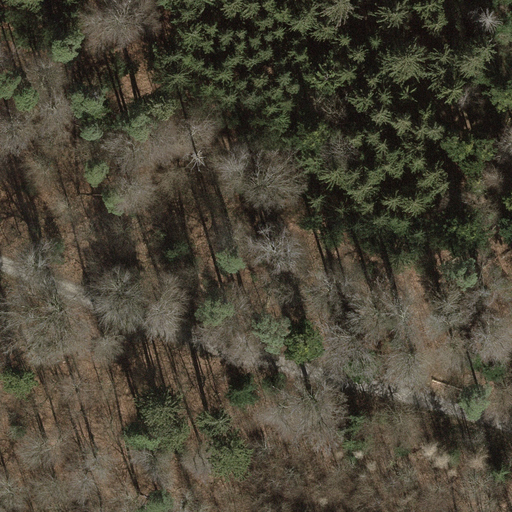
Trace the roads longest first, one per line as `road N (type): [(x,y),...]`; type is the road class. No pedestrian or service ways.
road 1 (track): [(511,432),(234,350),(14,260)]
road 2 (track): [(511,162),(447,97),(316,0)]
